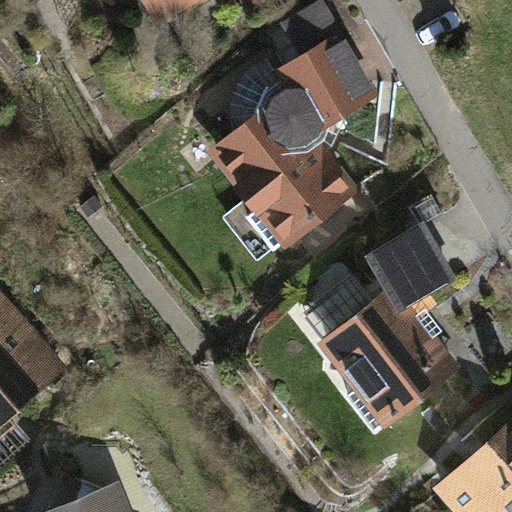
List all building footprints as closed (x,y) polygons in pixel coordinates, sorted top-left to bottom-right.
[(150,0),(159,13),(181,0),(150,0)] [(343,46),(321,7),(290,24),(299,39),(277,52),(286,67),(280,71),(284,80),(267,92),(260,109),(260,115),(218,148),(243,182),(239,186),(247,198),(257,210),(249,216),(274,248),(287,237),(289,239),(350,192),(313,144),(321,137),(331,119),(371,95),(366,86),(353,93),(330,53),(343,46)] [(381,170),(361,182),(375,206),(395,194),(381,170)] [(422,226),(374,253),(392,286),(334,332),(333,349),(351,372),(349,396),(375,429),(386,420),(389,420),(454,370),(403,305),(452,277),(422,226)] [(0,417),(57,367),(0,302),(0,417)] [(511,511),(511,425),(443,486),(465,511),(511,511)] [(125,511),(115,485),(46,511),(125,511)]
